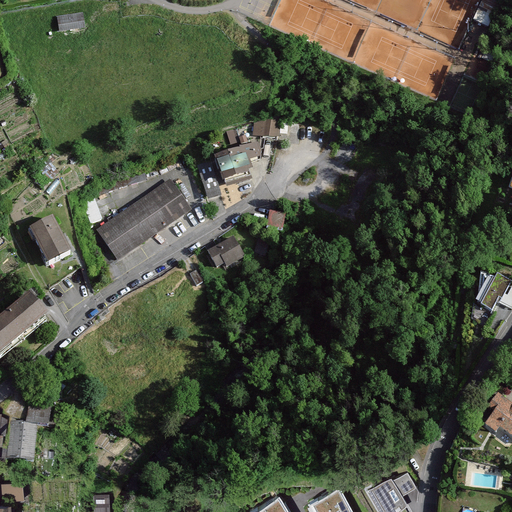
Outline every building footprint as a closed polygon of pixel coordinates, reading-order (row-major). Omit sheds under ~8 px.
[(84,18),(58,20),(60,38),(85,35),(84,18)] [(283,121),(267,125),(266,143),(281,144),(283,121)] [(236,151),(238,157),(243,155),(242,153),(262,147),(264,156),(266,143),(267,125),(229,135),(234,152),(236,151)] [(222,174),(226,190),(257,181),(253,168),(264,165),(264,156),(262,147),(242,153),(243,155),(238,157),(215,163),(218,175),(222,174)] [(213,165),(199,169),(210,204),(223,200),(213,165)] [(195,215),(173,183),(99,234),(121,265),(195,215)] [(271,221),(269,232),(279,233),(280,222),(271,221)] [(30,237),(49,272),(75,258),(56,223),(30,237)] [(249,263),(236,241),(210,256),(220,274),(227,270),(229,274),(249,263)] [(271,245),(262,242),(257,256),(267,259),(271,245)] [(511,284),(511,280),(498,272),(479,304),(493,312),(500,300),(511,307),(511,306),(511,285),(511,284)] [(193,278),(199,291),(205,288),(200,275),(193,278)] [(0,324),(0,368),(53,327),(31,300),(0,324)] [(511,411),(500,402),(491,414),(497,419),(488,432),(496,439),(500,433),(511,441),(511,411)] [(0,463),(36,468),(40,432),(51,433),(54,412),(48,409),(32,406),(29,428),(14,426),(11,453),(2,452),(4,440),(8,440),(10,424),(3,419),(0,418),(0,463)] [(417,487),(407,472),(393,479),(391,476),(367,488),(381,511),(398,511),(408,505),(403,495),(417,487)] [(0,508),(2,508),(2,507),(2,506),(9,505),(15,504),(27,502),(25,486),(0,488),(0,483),(0,508)] [(355,511),(344,488),(316,501),(321,511),(355,511)] [(96,511),(112,511),(112,496),(96,496),(96,511)] [(288,511),(280,498),(257,511),(288,511)]
